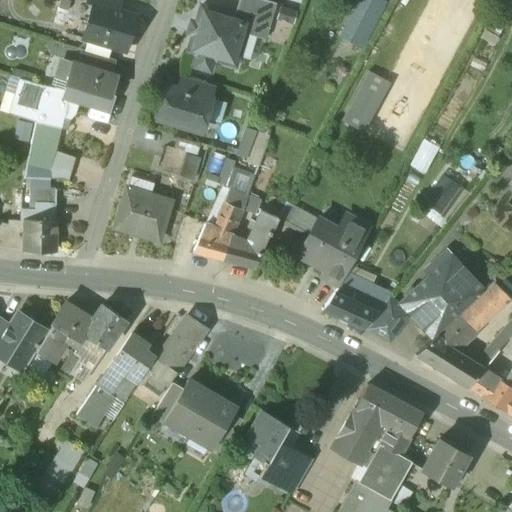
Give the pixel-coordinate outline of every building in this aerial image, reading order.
[(121,0),(85,0),(85,4),(93,6),(93,4),(118,12),(121,0)] [(275,3),(264,0),(238,0),(234,16),(249,20),(245,34),(264,40),(275,3)] [(356,0),(340,36),(366,48),(387,0),(356,0)] [(118,12),(93,4),(93,6),(83,38),(124,50),(135,17),(118,12)] [(234,16),(201,6),(187,52),(196,54),(192,66),(209,71),(213,60),(235,66),(245,34),(249,20),(234,16)] [(342,15),(325,8),(320,19),(337,26),(342,15)] [(114,60),(81,50),(77,63),(110,73),(114,60)] [(77,63),(72,62),(61,98),(79,103),(108,112),(113,96),(110,95),(116,75),(110,73),(77,63)] [(340,120),(366,133),(392,82),(366,68),(340,120)] [(214,86),(180,76),(176,88),(205,97),(204,99),(210,101),(214,86)] [(43,86),(24,80),(13,115),(35,122),(43,86)] [(62,90),(43,86),(35,122),(30,145),(55,151),(61,128),(66,129),(67,129),(69,121),(68,120),(63,119),(66,103),(60,101),(61,98),(62,90)] [(176,88),(166,86),(156,118),(197,131),(202,128),(204,119),(202,114),(200,113),(204,99),(205,97),(176,88)] [(61,98),(60,101),(66,103),(63,119),(68,120),(69,121),(75,115),(79,103),(61,98)] [(269,136),(256,131),(246,161),(258,166),(269,136)] [(199,144),(178,138),(175,149),(196,155),(199,144)] [(423,139),(410,166),(425,173),(438,146),(423,139)] [(55,151),(30,145),(26,162),(49,168),(55,151)] [(227,160),(218,184),(226,187),(235,163),(227,160)] [(154,183),(130,176),(126,188),(150,195),(154,183)] [(424,201),(443,219),(467,194),(448,176),(424,201)] [(49,178),(29,178),(30,189),(49,189),(49,178)] [(150,195),(126,188),(114,228),(158,241),(170,201),(150,195)] [(247,195),(229,188),(212,227),(204,223),(192,252),(221,260),(228,243),(243,210),(242,209),(247,195)] [(49,189),(30,189),(29,204),(50,204),(56,204),(56,189),(49,189)] [(247,195),(242,209),(243,210),(251,213),(256,199),(247,195)] [(278,208),(260,200),(253,218),(255,219),(251,226),(267,233),(278,208)] [(50,204),(29,204),(29,209),(20,209),(19,226),(23,226),(23,227),(24,227),(23,250),(56,250),(56,221),(50,221),(50,204)] [(337,230),(317,219),(296,256),(324,271),(321,276),(339,286),(370,229),(345,215),(337,230)] [(9,225),(0,222),(0,247),(8,248),(9,225)] [(267,233),(251,226),(242,246),(228,243),(221,260),(252,265),(267,233)] [(429,276),(399,304),(410,315),(432,339),(458,315),(483,291),(445,251),(424,271),(429,276)] [(483,291),(458,315),(474,330),(511,296),(493,282),(483,291)] [(376,313),(334,293),(322,309),(364,329),(376,313)] [(398,305),(387,301),(386,300),(376,313),(364,329),(389,342),(410,315),(399,304),(398,305)] [(47,331),(35,350),(36,350),(53,361),(73,329),(82,314),(64,303),(47,331)] [(102,305),(82,334),(84,336),(105,349),(125,320),(102,305)] [(47,331),(17,313),(10,324),(0,340),(0,356),(23,370),(36,350),(35,350),(47,331)] [(432,339),(414,355),(434,367),(452,351),(474,330),(458,315),(432,339)] [(188,316),(157,361),(175,372),(176,373),(206,329),(188,316)] [(0,317),(0,340),(10,324),(0,317)] [(511,319),(485,349),(493,356),(499,350),(510,337),(510,336),(511,334),(511,319)] [(105,349),(84,336),(73,354),(79,358),(77,362),(91,371),(105,349)] [(511,338),(510,336),(510,337),(499,350),(511,361),(511,338)] [(127,339),(110,365),(133,380),(150,355),(138,347),(139,346),(132,341),(131,342),(127,339)] [(448,376),(465,358),(452,351),(434,367),(448,376)] [(73,354),(72,353),(61,370),(70,375),(77,362),(79,358),(73,354)] [(465,358),(448,376),(468,388),(482,369),(465,358)] [(175,372),(157,361),(150,371),(168,383),(175,372)] [(91,371),(77,362),(70,375),(82,383),(91,371)] [(133,380),(110,365),(102,376),(108,380),(102,390),(119,400),(133,381),(133,380)] [(503,384),(482,369),(468,388),(492,404),(503,384)] [(511,370),(503,384),(492,404),(506,413),(511,404),(511,370)] [(168,383),(150,371),(145,379),(163,391),(168,383)] [(182,389),(164,421),(165,421),(167,417),(189,430),(187,434),(187,435),(211,394),(188,380),(182,389)] [(172,383),(152,414),(164,421),(182,389),(172,383)] [(422,414),(366,384),(354,408),(367,415),(409,438),(422,414)] [(235,408),(211,394),(187,435),(188,435),(190,431),(212,444),(210,448),(211,448),(235,408)] [(353,408),(331,446),(360,463),(369,448),(365,446),(354,440),(360,428),(367,415),(354,408),(353,408)] [(287,426),(262,411),(247,437),(252,440),(246,451),(253,455),(253,456),(260,460),(257,464),(262,467),(257,475),(277,486),(297,451),(279,440),(287,426)] [(409,438),(367,415),(360,428),(372,435),(382,440),(379,445),(399,456),(409,438)] [(372,435),(360,428),(354,440),(365,446),(372,435)] [(80,437),(67,430),(61,439),(74,446),(80,437)] [(382,440),(372,435),(365,446),(369,448),(360,463),(367,467),(379,445),(382,440)] [(468,456),(438,440),(421,470),(451,486),(468,456)] [(399,456),(379,445),(367,467),(358,483),(390,499),(411,462),(399,456)] [(297,451),(277,486),(289,493),(310,458),(297,451)] [(95,465),(77,454),(57,483),(75,495),(95,465)] [(390,499),(358,483),(352,484),(336,511),(382,511),(385,508),(390,499)]
